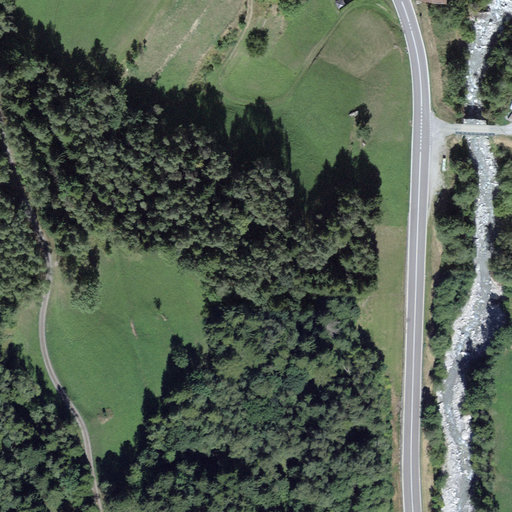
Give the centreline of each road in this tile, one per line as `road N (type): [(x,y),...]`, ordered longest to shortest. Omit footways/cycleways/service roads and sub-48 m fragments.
road 1 (tertiary): [(401,0),(413,34),(422,127),(412,511)]
road 2 (track): [(99,511),(83,427),(43,349),(47,255),(0,125)]
